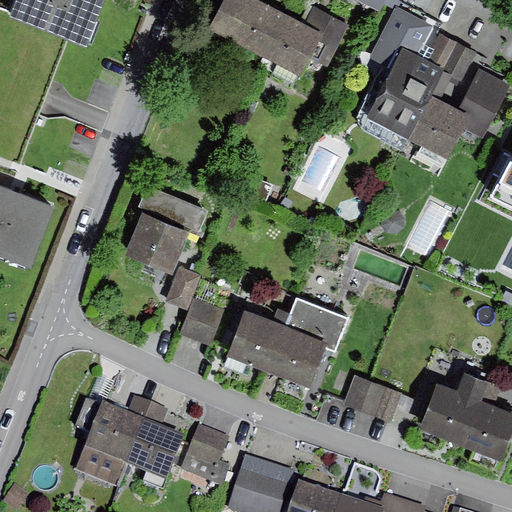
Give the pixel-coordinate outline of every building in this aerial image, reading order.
[(88,38),(102,0),(11,0),(9,7),(72,32),(88,38)] [(254,49),(277,5),(267,0),(216,0),(204,24),(254,49)] [(360,0),(379,11),(385,0),(360,0)] [(348,19),(315,2),(306,20),(277,5),(254,49),(300,72),(310,52),(327,61),(348,19)] [(402,151),(408,140),(430,98),(445,69),(428,60),(420,56),(435,28),(397,8),(371,57),(385,65),(358,116),(358,121),(359,126),(362,130),(402,151)] [(458,43),(441,35),(428,60),(445,69),(458,43)] [(458,43),(445,69),(463,78),(477,53),(458,43)] [(430,98),(408,140),(450,160),(465,131),(484,140),(511,86),(480,71),(460,112),(430,98)] [(511,161),(510,161),(491,198),(511,208),(511,161)] [(56,198),(0,177),(0,251),(32,263),(56,198)] [(140,202),(145,204),(125,249),(172,268),(191,224),(201,228),(210,205),(150,179),(140,202)] [(166,301),(189,310),(194,298),(203,275),(179,266),(166,301)] [(511,293),(507,291),(502,300),(511,306),(511,293)] [(348,314),(298,293),(287,320),(268,365),(308,381),(323,345),(333,349),(348,314)] [(181,334),(212,346),(225,310),(194,298),(189,310),(181,334)] [(227,348),(268,365),(287,320),(245,303),(227,348)] [(417,422),(456,436),(480,373),(466,368),(458,386),(435,377),(417,422)] [(501,453),(511,423),(511,407),(486,398),(494,378),(480,373),(456,436),(501,453)] [(360,411),(371,383),(355,376),(343,405),(360,411)] [(390,423),(402,395),(371,383),(360,411),(390,423)] [(127,463),(151,401),(134,394),(128,412),(102,402),(77,469),(119,485),(127,463)] [(171,408),(151,401),(127,463),(168,479),(184,435),(163,427),(171,408)] [(224,439),(198,428),(182,470),(208,482),(224,439)] [(281,511),(294,474),(247,458),(229,511),(232,511),(281,511)] [(15,483),(4,499),(18,509),(29,493),(15,483)] [(335,511),(341,497),(300,484),(291,511),(335,511)] [(423,511),(425,508),(392,497),(386,511),(384,511),(341,497),(335,511),(423,511)]
